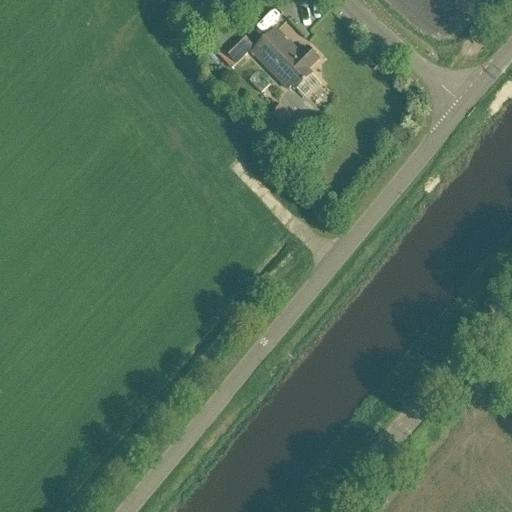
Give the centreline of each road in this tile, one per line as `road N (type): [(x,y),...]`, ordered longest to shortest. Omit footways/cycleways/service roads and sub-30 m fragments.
road 1 (unclassified): [(133,511),(462,110)]
road 2 (tertiary): [(338,511),(511,301)]
road 3 (unclassified): [(462,110),(350,0)]
